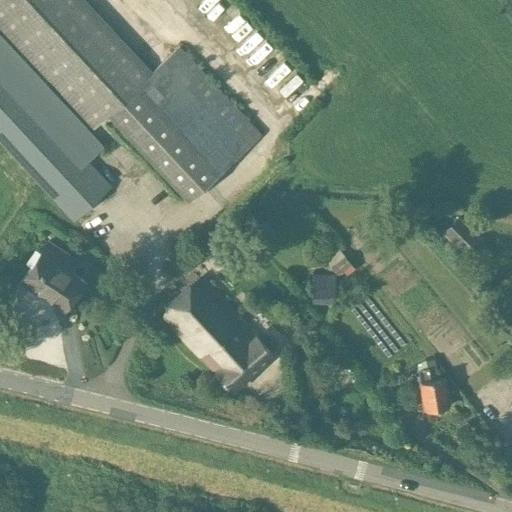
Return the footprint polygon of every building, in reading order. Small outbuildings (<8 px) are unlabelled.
[(91,0),(0,0),(0,25),(94,127),(109,113),(189,200),(260,135),(182,43),(155,68),(91,0)] [(0,139),(74,219),(110,186),(87,161),(103,146),(0,34),(0,139)] [(466,256),(482,241),(459,217),(443,233),(466,256)] [(200,244),(209,254),(225,239),(215,229),(200,244)] [(21,280),(38,292),(64,309),(84,280),(70,270),(77,260),(48,241),(21,280)] [(337,247),(325,258),(333,267),(345,256),(337,247)] [(354,267),(345,256),(333,267),(342,277),(354,267)] [(333,304),(334,273),(324,273),(323,303),(333,304)] [(205,279),(163,319),(233,390),(274,352),(205,279)] [(428,367),(419,369),(421,381),(420,381),(420,385),(424,409),(450,405),(447,385),(445,377),(437,378),(434,358),(427,359),(428,367)] [(423,360),(418,363),(419,369),(428,367),(427,359),(423,360)]
